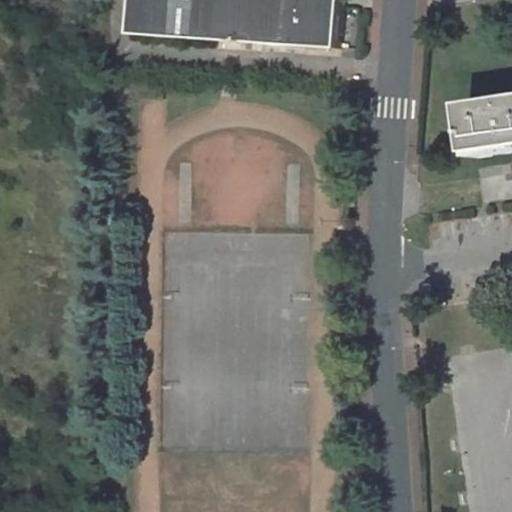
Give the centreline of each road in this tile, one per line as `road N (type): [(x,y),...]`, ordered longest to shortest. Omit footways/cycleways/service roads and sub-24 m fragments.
road 1 (residential): [(407,0),(384,271)]
road 2 (residential): [(384,271),(397,511)]
road 3 (residential): [(384,271),(511,249)]
road 4 (unknown): [(391,183),(511,176)]
